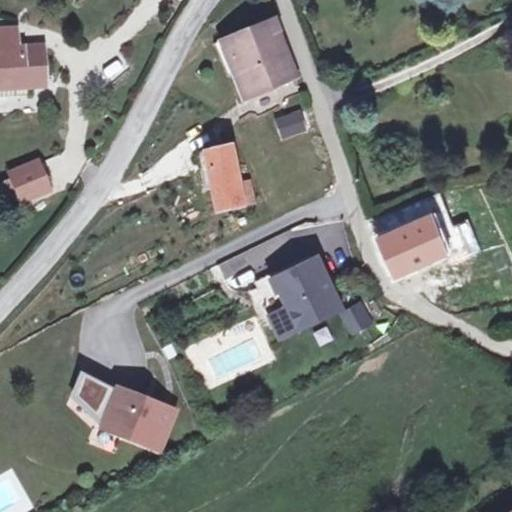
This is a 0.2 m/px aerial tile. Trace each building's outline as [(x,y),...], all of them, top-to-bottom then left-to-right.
[(293,83),(274,23),(219,43),(232,76),(240,99),(293,83)] [(0,26),(0,96),(50,94),(46,42),(22,42),(19,25),(0,26)] [(232,76),(219,43),(213,45),(225,78),(232,76)] [(317,128),(312,115),(297,119),(301,133),(317,128)] [(260,200),(251,180),(240,179),(232,147),(203,152),(218,208),(260,200)] [(21,166),(23,173),(30,189),(32,194),(62,182),(51,154),(21,166)] [(30,189),(23,173),(8,178),(16,195),(30,189)] [(395,236),(391,237),(405,275),(456,253),(462,268),(491,253),(480,218),(465,226),(451,192),(387,219),(395,236)] [(318,261),(261,289),(284,337),(324,317),(320,309),(337,301),(318,261)] [(337,301),(320,309),(324,317),(341,309),(337,301)] [(365,310),(343,319),(355,341),(375,331),(365,310)] [(317,347),(332,341),(327,327),(312,332),(317,347)] [(103,424),(163,447),(172,424),(160,419),(165,406),(119,387),(86,372),(77,395),(109,408),(103,424)] [(177,410),(165,406),(160,419),(172,424),(177,410)]
